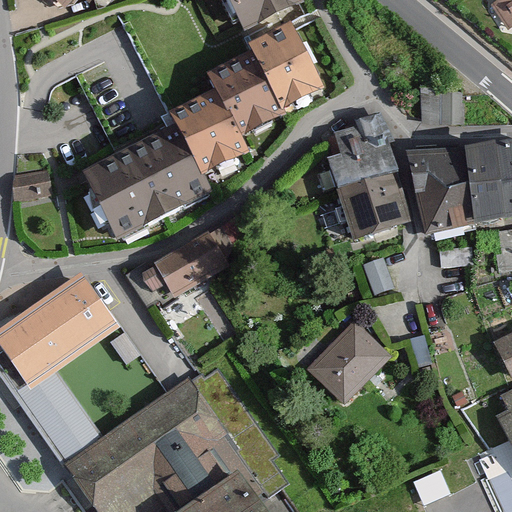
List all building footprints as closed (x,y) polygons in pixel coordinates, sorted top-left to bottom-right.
[(93,0),(53,0),(67,11),(76,0),(87,0),(91,3),(93,0)] [(305,0),(229,0),(246,32),(307,2),(305,0)] [(511,0),(499,0),(500,0),(494,4),(510,29),(511,27),(511,0)] [(177,129),(88,171),(120,238),(209,195),(200,177),(249,154),(240,136),(286,114),(282,108),(323,89),(291,23),(250,42),(254,49),(208,71),(216,88),(168,111),(177,129)] [(468,91),(425,83),(425,121),(440,126),(468,123),(468,91)] [(330,141),(339,188),(397,170),(380,110),(357,116),(359,129),(330,141)] [(511,137),(410,149),(429,238),(511,217),(511,137)] [(397,170),(339,188),(355,240),(413,222),(397,170)] [(511,228),(497,231),(502,270),(511,268),(511,228)] [(232,262),(210,229),(144,273),(157,292),(167,286),(176,299),(232,262)] [(384,256),(365,263),(376,293),(395,286),(384,256)] [(0,343),(3,348),(0,349),(0,375),(61,462),(101,434),(58,372),(122,327),(83,271),(0,329),(0,343)] [(392,356),(357,322),(311,370),(346,404),(392,356)] [(511,332),(498,340),(511,369),(511,332)] [(125,427),(66,467),(96,511),(276,511),(276,510),(246,466),(189,383),(125,427)] [(511,389),(504,393),(511,409),(498,415),(511,442),(511,389)]
